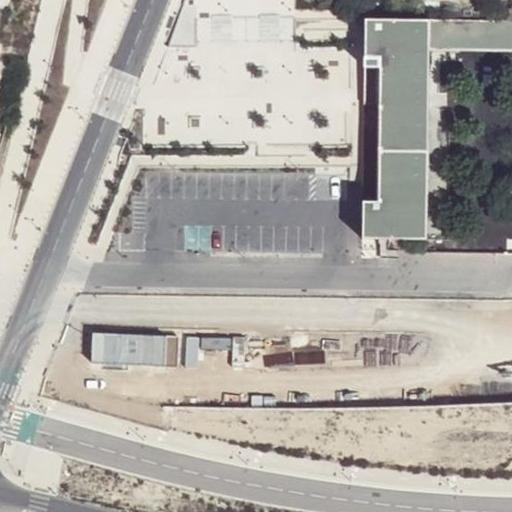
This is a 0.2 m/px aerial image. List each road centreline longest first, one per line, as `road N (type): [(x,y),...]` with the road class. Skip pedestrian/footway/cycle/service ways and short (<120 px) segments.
road 1 (motorway): [(511,440),(0,437)]
road 2 (motorway): [(0,507),(511,508)]
road 3 (residential): [(47,268),(511,272)]
road 4 (residential): [(156,0),(47,268)]
road 5 (residential): [(47,268),(0,383)]
